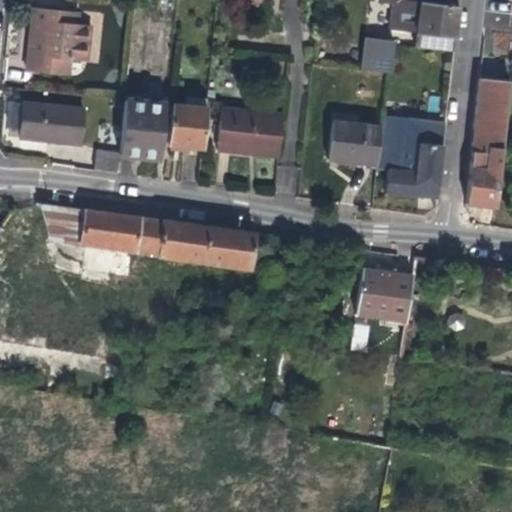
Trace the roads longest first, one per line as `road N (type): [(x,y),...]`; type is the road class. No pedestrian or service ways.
road 1 (residential): [(447,233),(0,177)]
road 2 (residential): [(447,233),(472,0)]
